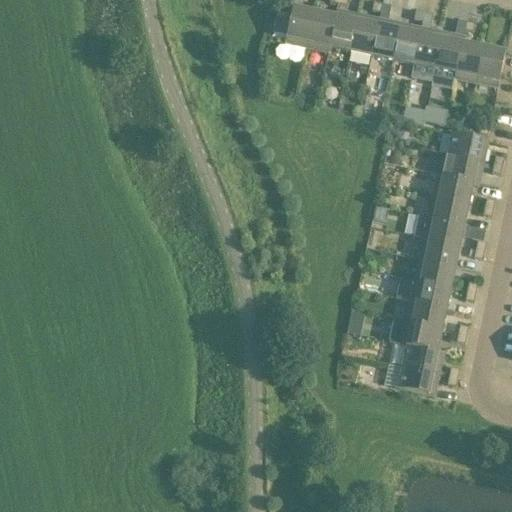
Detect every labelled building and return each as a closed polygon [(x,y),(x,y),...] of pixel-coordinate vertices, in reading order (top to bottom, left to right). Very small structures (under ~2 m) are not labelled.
[(385,7),(391,8),(392,2),(384,0),(383,0),(382,6),(385,7)] [(380,15),(382,6),(373,4),(371,13),(380,15)] [(382,6),(380,15),(389,17),(391,8),(385,7),(382,6)] [(307,51),(314,14),(292,10),(285,46),(307,51)] [(336,13),(334,19),(335,19),(329,49),(330,49),(350,54),(358,17),(336,13)] [(314,14),(307,51),(328,55),(330,49),(329,49),(335,19),(334,19),(314,14)] [(422,24),(424,15),(416,14),(414,22),(422,24)] [(424,15),(422,24),(432,26),(434,17),(424,15)] [(358,17),(350,54),(371,58),(379,22),(358,17)] [(392,62),(400,26),(379,22),(371,58),(392,62)] [(465,33),(467,24),(458,22),(456,31),(465,33)] [(467,24),(465,33),(474,34),(476,26),(467,24)] [(400,26),(392,62),(413,67),(421,31),(400,26)] [(421,31),(413,67),(434,71),(442,35),(421,31)] [(462,45),(463,45),(464,40),(442,35),(434,71),(455,76),(456,76),(462,45)] [(483,50),(463,45),(462,45),(456,76),(455,76),(454,81),(475,86),(483,50)] [(483,50),(475,86),(497,91),(505,54),(483,50)] [(425,114),(416,112),(413,127),(422,129),(425,114)] [(438,112),(435,128),(444,130),(447,114),(438,112)] [(468,120),(462,117),(457,121),(458,127),(464,130),(469,126),(468,120)] [(488,139),(490,129),(480,127),(478,137),(488,139)] [(483,165),(488,143),(451,136),(447,158),(483,165)] [(479,187),(483,165),(447,158),(442,178),(442,179),(473,185),(473,186),(479,187)] [(494,167),(502,169),(504,161),(496,159),(494,167)] [(502,169),(494,167),(492,176),(501,178),(502,169)] [(468,206),(473,186),(473,185),(442,179),(442,178),(437,177),(432,199),(468,206)] [(428,220),(464,227),(468,206),(432,199),(428,220)] [(486,210),(494,211),(495,203),(487,202),(486,210)] [(494,211),(486,210),(484,218),(492,220),(494,211)] [(414,239),(459,248),(464,227),(428,220),(427,220),(418,218),(414,239)] [(466,229),(465,239),(480,240),(481,230),(466,229)] [(419,262),(455,269),(459,248),(414,239),(423,241),(419,262)] [(469,250),(484,253),(486,245),(478,244),(470,243),(469,250)] [(484,253),(469,250),(477,252),(475,260),(483,262),(484,253)] [(414,283),(450,290),(455,269),(419,262),(414,283)] [(410,304),(446,312),(450,290),(414,283),(410,304)] [(468,294),(476,296),(477,288),(469,286),(468,294)] [(476,296),(468,294),(466,303),(474,305),(476,296)] [(405,325),(441,333),(446,312),(410,304),(405,325)] [(389,344),(406,348),(407,348),(437,354),(437,353),(441,333),(405,325),(394,323),(389,344)] [(458,336),(467,338),(468,330),(460,328),(458,336)] [(457,345),(458,336),(452,335),(450,343),(457,345)] [(467,338),(458,336),(457,345),(465,347),(467,338)] [(437,353),(437,354),(407,348),(406,348),(402,369),(438,376),(443,355),(437,353)] [(438,376),(402,369),(398,391),(434,398),(438,376)] [(449,379),(458,380),(459,372),(451,370),(449,379)] [(458,380),(449,379),(448,387),(456,389),(458,380)]
